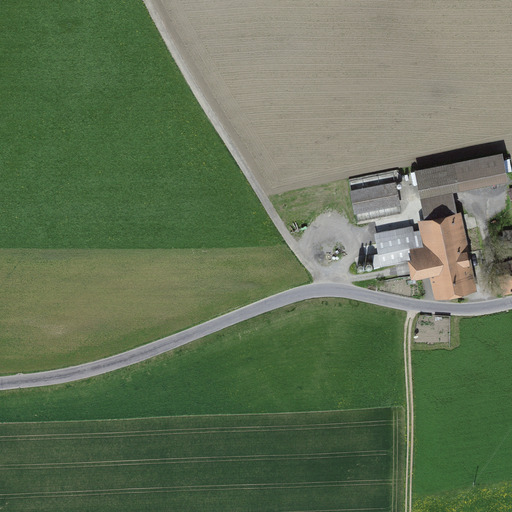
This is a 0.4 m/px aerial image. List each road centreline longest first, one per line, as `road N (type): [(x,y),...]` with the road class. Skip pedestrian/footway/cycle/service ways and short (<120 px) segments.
road 1 (tertiary): [(511,303),(443,309),(313,291),(79,374),(0,384)]
road 2 (track): [(325,290),(190,81),(148,0)]
road 3 (track): [(408,511),(412,306)]
